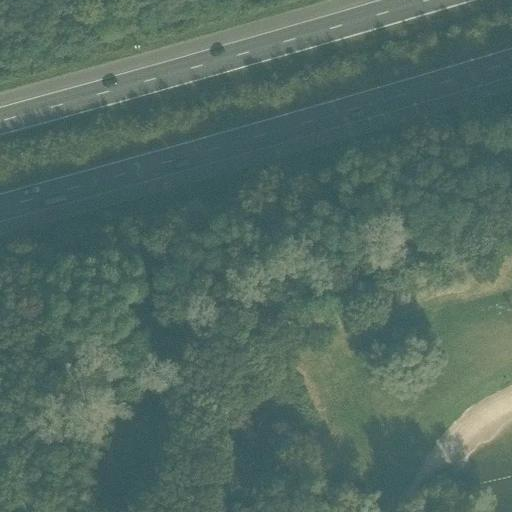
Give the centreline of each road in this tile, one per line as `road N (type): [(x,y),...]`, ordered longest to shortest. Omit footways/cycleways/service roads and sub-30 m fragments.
road 1 (motorway): [(0,214),(511,66)]
road 2 (motorway): [(443,0),(0,122)]
